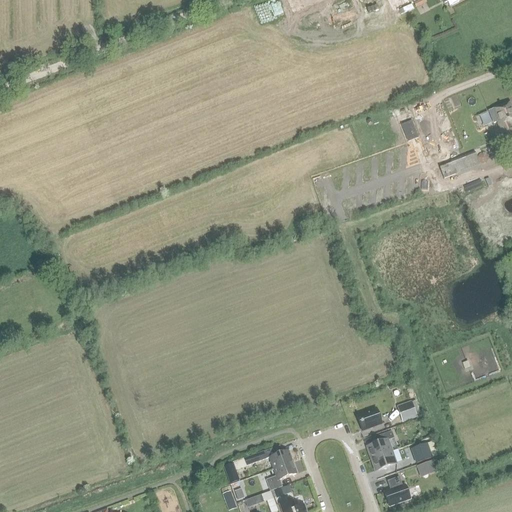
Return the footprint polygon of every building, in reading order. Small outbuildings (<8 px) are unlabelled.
[(292,0),(296,9),(315,0),(292,0)] [(494,109),(488,112),(493,125),(498,123),(505,141),(511,137),(511,128),(510,124),(511,123),(511,108),(509,102),(493,109),(494,109)] [(487,119),(471,124),(477,143),(493,137),(487,119)] [(499,149),(497,144),(488,148),(490,153),(499,149)] [(480,165),(475,152),(450,162),(451,163),(439,167),(444,179),(480,165)] [(488,157),(487,155),(485,154),(483,154),(482,154),(480,155),(479,156),(479,157),(478,159),(478,160),(479,162),(479,163),(480,164),(481,165),(482,165),(484,165),(485,165),(486,165),(487,164),(489,162),(489,161),(489,159),(488,157)] [(397,408),(403,423),(416,418),(411,403),(397,408)] [(362,432),(382,425),(376,410),(367,413),(367,415),(357,418),(362,432)] [(394,439),(392,432),(379,436),(382,443),(370,447),(371,450),(369,451),(372,460),(391,453),(387,442),(394,439)] [(417,464),(432,459),(427,444),(412,450),(417,464)] [(269,458),(273,470),(292,463),(288,451),(269,458)] [(247,467),(265,460),(263,452),(244,459),(247,467)] [(391,453),(372,460),(375,468),(377,468),(378,471),(395,465),(391,453)] [(436,461),(422,465),(425,474),(439,469),(436,461)] [(296,474),(292,463),(273,470),(276,477),(266,480),(270,492),(282,487),(280,480),(296,474)] [(233,464),(224,468),(230,485),(239,481),(233,464)] [(384,493),(389,507),(410,500),(405,485),(402,486),(399,477),(387,482),(390,491),(384,493)] [(284,496),(282,489),(274,492),(276,499),(284,496)] [(241,490),(234,492),(238,501),(244,499),(241,490)] [(223,495),(228,511),(236,508),(230,492),(223,495)] [(271,492),(261,496),(264,503),(267,502),(273,499),(271,492)] [(264,503),(261,496),(253,498),(255,506),(264,503)] [(306,511),(304,505),(295,508),(292,500),(279,504),(282,511),(306,511)]
